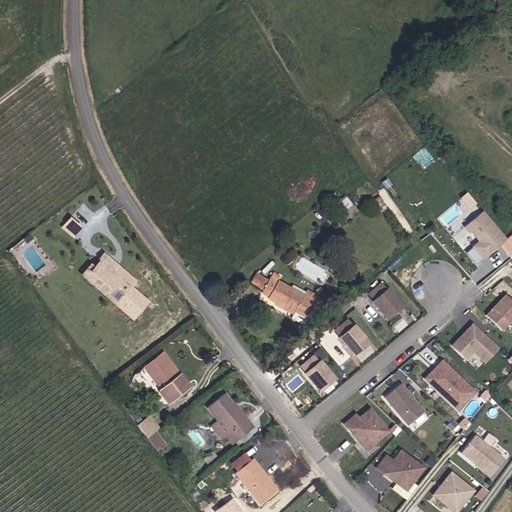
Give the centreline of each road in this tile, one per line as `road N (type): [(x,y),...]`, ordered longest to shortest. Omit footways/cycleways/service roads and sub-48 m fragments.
road 1 (unclassified): [(299,432),(120,184),(92,127),(75,64),(72,0)]
road 2 (residential): [(299,432),(437,313),(437,285)]
